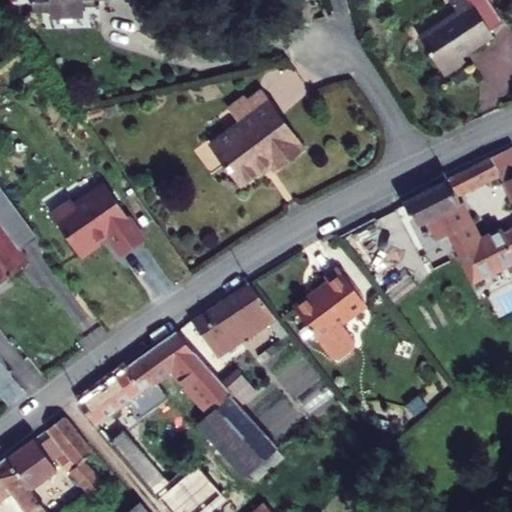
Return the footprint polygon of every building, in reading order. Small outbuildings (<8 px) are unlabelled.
[(421,32),(446,67),(468,51),(466,45),(507,16),(496,0),(451,0),(456,7),(421,32)] [(253,112),(222,135),(251,175),(278,156),(287,166),(317,145),(273,87),(248,105),(253,112)] [(94,114),(96,122),(108,119),(106,111),(94,114)] [(92,122),(90,115),(76,118),(77,126),(92,122)] [(418,217),(431,210),(438,224),(444,220),(480,287),(511,270),(511,151),(508,143),(405,191),(418,217)] [(81,211),(65,223),(85,249),(101,237),(112,252),(166,213),(144,182),(90,221),(81,211)] [(0,280),(18,267),(10,255),(5,249),(3,250),(0,246),(0,228),(10,221),(0,206),(0,280)] [(27,242),(10,221),(0,228),(0,246),(3,250),(5,249),(10,255),(27,242)] [(343,253),(330,264),(334,268),(302,297),(329,328),(342,343),(350,343),(364,331),(364,323),(351,308),(374,288),(343,253)] [(299,322),(256,272),(202,315),(228,349),(278,309),(293,327),(299,322)] [(183,321),(89,389),(106,409),(131,390),(146,408),(165,393),(151,374),(178,353),(197,338),(183,321)] [(216,399),(236,383),(197,338),(178,353),(216,399)] [(248,461),(280,434),(236,383),(216,399),(204,409),(248,461)] [(326,408),(298,431),(324,463),(352,441),(326,408)] [(62,412),(43,427),(68,458),(61,463),(87,497),(106,482),(78,449),(88,442),(62,412)] [(43,427),(7,454),(32,487),(61,463),(68,458),(43,427)] [(136,434),(119,448),(134,465),(150,452),(136,434)] [(352,441),(324,463),(344,488),(371,465),(352,441)] [(150,452),(134,465),(173,511),(200,511),(225,492),(199,460),(174,481),(150,452)] [(7,454),(0,459),(0,499),(11,492),(25,511),(50,511),(32,487),(7,454)] [(129,511),(151,511),(142,501),(129,511)] [(252,511),(271,511),(264,503),(252,511)]
